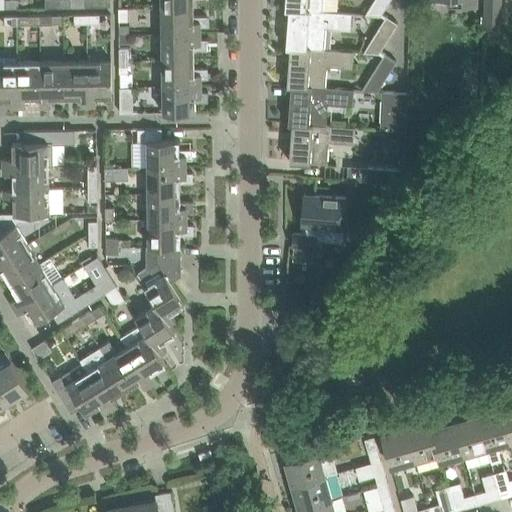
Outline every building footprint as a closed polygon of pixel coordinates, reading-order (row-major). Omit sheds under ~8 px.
[(325,10),(338,11),(338,0),(286,0),(285,8),(289,9),(289,8),(325,10)] [(374,0),(365,14),(381,15),(390,0),(374,0)] [(485,0),(484,26),(500,26),(501,0),(485,0)] [(127,19),(127,6),(119,6),(119,19),(127,19)] [(194,16),(194,6),(162,7),(162,33),(201,32),(201,26),(207,26),(207,15),(194,16)] [(352,11),(338,11),(325,10),(289,8),(289,9),(286,46),(290,47),(290,46),(324,48),(325,27),(351,28),(352,11)] [(99,13),(87,14),(87,22),(99,22),(99,13)] [(4,15),(4,23),(17,23),(17,14),(4,15)] [(40,23),(40,14),(17,14),(17,23),(40,23)] [(61,14),(40,14),(40,23),(62,22),(61,14)] [(74,14),(74,22),(87,22),(87,14),(74,14)] [(364,52),(379,53),(398,22),(387,15),(364,52)] [(201,39),(201,32),(162,33),(163,59),(195,58),(195,49),(208,49),(208,39),(201,39)] [(119,42),(129,42),(129,33),(119,33),(119,42)] [(326,65),(352,66),(353,49),(324,48),(290,46),(290,47),(288,84),(292,85),(292,84),(325,87),(325,86),(326,65)] [(128,47),(119,47),(119,60),(129,60),(128,47)] [(362,89),(378,91),(397,60),(385,53),(362,89)] [(195,58),(163,59),(163,85),(202,85),(201,78),(208,78),(208,68),(195,68),(195,58)] [(50,106),(49,96),(65,96),(65,60),(41,61),(42,96),(41,96),(41,106),(50,106)] [(81,96),(81,106),(88,106),(88,60),(65,60),(65,96),(81,96)] [(112,60),(88,60),(88,106),(96,106),(96,96),(112,95),(112,60)] [(129,71),(129,60),(119,60),(120,72),(129,71)] [(0,96),(11,97),(11,107),(18,107),(18,61),(0,61),(0,96)] [(26,107),(26,97),(41,96),(42,96),(41,61),(18,61),(18,107),(26,107)] [(326,124),(327,103),(352,104),(353,87),(325,86),(325,87),(292,84),(292,85),(289,122),(293,123),(293,122),(330,125),(330,124),(326,124)] [(202,91),(202,85),(163,85),(164,112),(195,111),(195,101),(209,101),(208,91),(202,91)] [(120,86),(120,99),(120,112),(133,112),(133,86),(120,86)] [(406,130),(408,92),(381,91),(380,129),(406,130)] [(290,160),(328,163),(329,141),(354,142),(354,126),(330,124),(330,125),(293,122),(293,123),(290,160)] [(149,140),(149,165),(186,165),(186,159),(193,159),(193,149),(180,149),(180,139),(162,139),(162,128),(138,128),(138,140),(149,140)] [(3,158),(3,164),(48,164),(48,141),(58,141),(58,129),(24,130),(24,141),(13,141),(13,158),(3,158)] [(96,163),(87,163),(88,187),(96,186),(96,163)] [(13,173),(13,187),(48,187),(48,164),(3,164),(3,173),(13,173)] [(149,165),(149,192),(180,192),(180,182),(193,182),(193,172),(186,172),(186,165),(149,165)] [(105,179),(113,178),(113,166),(105,166),(105,179)] [(368,167),(367,180),(404,183),(404,169),(368,167)] [(97,199),(96,186),(88,187),(88,200),(97,199)] [(14,212),(39,212),(49,212),(48,187),(13,187),(13,188),(3,188),(3,196),(13,196),(14,212)] [(149,192),(150,218),(187,218),(187,211),(194,211),(194,201),(180,201),(180,192),(149,192)] [(315,234),(316,226),(344,228),(346,196),(314,194),(314,196),(304,195),(302,225),(303,225),(302,233),(294,232),(293,245),(315,247),(316,234),(315,234)] [(114,218),(114,205),(105,205),(105,219),(114,218)] [(0,259),(28,243),(15,223),(20,221),(39,220),(39,212),(14,212),(0,212),(0,259)] [(171,259),(174,263),(181,263),(181,235),(194,235),(194,224),(187,224),(187,218),(150,218),(150,245),(157,245),(157,258),(171,259)] [(97,219),(88,219),(89,233),(97,233),(97,219)] [(97,233),(89,233),(89,245),(98,244),(97,233)] [(40,263),(28,243),(0,259),(0,269),(2,268),(10,282),(40,263)] [(137,273),(155,303),(156,303),(170,324),(176,320),(171,312),(184,303),(171,282),(182,275),(181,263),(174,263),(171,259),(157,258),(157,245),(150,245),(147,246),(147,265),(147,266),(137,273)] [(52,283),(40,263),(10,282),(18,295),(10,300),(14,307),(52,283)] [(117,285),(111,276),(65,304),(52,283),(14,307),(18,313),(26,308),(35,322),(53,311),(59,321),(79,309),(106,292),(117,285)] [(106,292),(110,299),(121,292),(117,285),(106,292)] [(115,306),(126,299),(121,292),(110,299),(115,306)] [(105,309),(101,303),(81,315),(85,322),(105,309)] [(147,332),(161,354),(167,350),(162,342),(175,333),(170,324),(156,303),(155,303),(136,315),(141,323),(147,333),(147,332)] [(61,328),(65,334),(85,322),(81,315),(61,328)] [(141,323),(120,335),(126,345),(127,345),(151,384),(158,380),(152,372),(166,363),(161,354),(147,332),(147,333),(141,323)] [(36,344),(32,347),(38,357),(51,349),(45,339),(36,344)] [(115,352),(108,341),(100,346),(126,388),(139,380),(145,388),(151,384),(127,345),(126,345),(115,352)] [(99,345),(80,358),(87,369),(111,409),(118,405),(113,396),(126,388),(100,346),(100,347),(99,345)] [(333,365),(326,358),(318,367),(317,366),(311,373),(318,380),(325,372),(327,373),(333,365)] [(11,360),(0,366),(0,386),(9,401),(29,389),(11,360)] [(87,369),(67,381),(63,374),(52,380),(71,412),(82,406),(86,413),(100,404),(105,413),(111,409),(87,369)] [(0,406),(9,401),(0,386),(0,406)] [(511,404),(501,407),(511,442),(511,441),(511,404)] [(488,448),(491,460),(492,462),(502,459),(499,445),(511,442),(501,407),(478,414),(488,448)] [(465,455),(468,467),(491,460),(488,448),(478,414),(454,420),(465,455)] [(406,424),(416,460),(419,470),(441,464),(440,462),(431,427),(432,426),(430,418),(406,424)] [(454,420),(432,426),(431,427),(440,462),(465,455),(454,420)] [(392,467),(416,460),(406,424),(382,431),(392,467)] [(365,438),(372,463),(382,460),(375,435),(365,438)] [(327,475),(327,474),(336,472),(327,438),(318,441),(321,451),(285,461),(292,485),(327,475)] [(372,463),(378,486),(389,483),(382,460),(372,463)] [(507,470),(495,473),(502,497),(511,494),(511,482),(511,483),(507,470)] [(487,489),(475,492),(479,503),(502,497),(495,473),(483,476),(487,489)] [(334,498),(327,475),(292,485),(298,508),(334,498)] [(454,510),(479,503),(475,492),(464,495),(461,482),(447,486),(454,510)] [(389,483),(378,486),(385,509),(395,506),(389,483)] [(431,511),(448,511),(454,510),(447,486),(436,489),(440,503),(429,506),(431,511)] [(175,511),(171,491),(156,493),(156,499),(109,508),(110,511),(175,511)] [(405,511),(431,511),(429,506),(418,509),(414,495),(401,498),(405,511)] [(337,511),(334,498),(298,508),(299,511),(337,511)]
